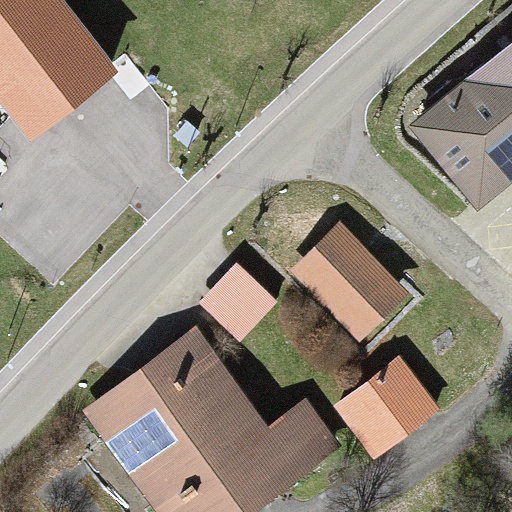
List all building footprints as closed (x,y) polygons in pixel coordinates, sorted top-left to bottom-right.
[(110,72),(53,0),(0,0),(0,91),(14,109),(32,132),(110,72)] [(511,51),(419,141),(480,204),(511,173),(511,51)] [(0,91),(0,122),(14,109),(0,91)] [(337,237),(292,277),(352,344),(397,305),(337,237)] [(173,334),(80,416),(165,511),(244,511),(325,440),(292,403),(260,431),(173,334)] [(413,349),(343,401),(378,449),(448,397),(413,349)]
